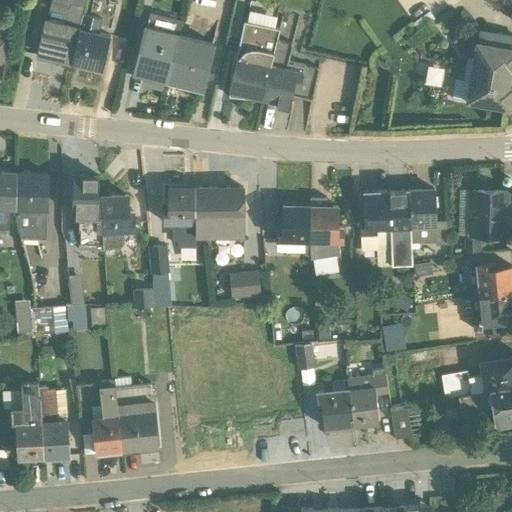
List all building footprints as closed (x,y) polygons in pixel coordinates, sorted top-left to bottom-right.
[(37,51),(70,59),(82,10),(84,0),(61,0),(60,4),(68,6),(65,18),(46,13),(37,51)] [(134,69),(167,77),(179,29),(182,17),(149,8),(134,69)] [(428,8),(412,20),(417,27),(434,14),(428,8)] [(82,10),(70,59),(101,66),(109,31),(98,28),(101,14),(82,10)] [(256,93),(262,95),(276,35),(279,24),(243,17),(227,87),(228,92),(255,95),(256,93)] [(211,38),(179,29),(167,77),(203,85),(215,39),(211,38)] [(276,35),(262,95),(288,101),(293,82),(298,83),(302,68),(301,62),(285,58),(290,38),(276,35)] [(511,66),(511,45),(476,39),(466,96),(503,103),(507,103),(510,84),(506,83),(509,66),(511,66)] [(424,80),(440,83),(443,64),(427,62),(424,80)] [(8,206),(16,206),(17,168),(0,166),(0,223),(7,223),(8,206)] [(17,168),(16,206),(15,215),(21,239),(37,240),(37,234),(45,234),(46,206),(47,206),(49,169),(17,168)] [(101,218),(100,206),(97,206),(98,171),(72,169),(70,217),(101,218)] [(508,172),(507,171),(505,171),(503,172),(502,173),(501,174),(500,176),(501,178),(502,179),(503,181),(505,181),(507,181),(508,181),(510,180),(511,178),(511,176),(511,174),(510,173),(508,172)] [(177,242),(195,242),(195,232),(194,183),(194,181),(166,182),(166,198),(162,198),(162,220),(172,220),(172,236),(176,236),(177,242)] [(194,183),(195,232),(214,232),(214,236),(219,240),(228,240),(232,235),(232,232),(242,232),(242,183),(194,183)] [(407,185),(410,239),(434,237),(434,240),(447,240),(446,216),(435,217),(432,184),(407,185)] [(388,186),(390,260),(411,260),(410,239),(407,185),(388,186)] [(508,222),(509,197),(506,197),(506,186),(470,185),(470,186),(469,230),(469,232),(463,231),(463,248),(478,248),(479,230),(505,231),(505,222),(508,222)] [(376,261),(390,260),(388,186),(363,187),(363,218),(358,219),(357,228),(360,228),(360,245),(375,244),(376,261)] [(469,230),(470,186),(458,187),(457,229),(469,230)] [(100,191),(100,206),(101,218),(103,244),(119,243),(123,239),(123,227),(135,226),(134,206),(129,206),(128,189),(100,191)] [(303,247),(303,246),(310,245),(309,200),(279,199),(279,218),(274,217),(273,237),(275,237),(275,246),(303,247)] [(310,245),(310,254),(339,249),(337,237),(342,237),(342,221),(337,221),(338,200),(309,200),(310,245)] [(150,268),(168,267),(166,240),(148,242),(150,268)] [(429,257),(412,259),(414,271),(430,269),(429,257)] [(511,288),(511,264),(511,265),(511,263),(510,261),(494,262),(493,258),(474,260),(475,275),(469,276),(471,292),(511,288)] [(231,293),(260,290),(258,265),(229,268),(231,293)] [(125,304),(153,303),(151,283),(132,285),(133,296),(125,296),(125,304)] [(511,314),(511,288),(471,292),(469,292),(472,324),(500,322),(499,316),(511,314)] [(30,329),(35,330),(34,320),(30,320),(28,295),(14,296),(17,329),(30,328),(30,329)] [(85,299),(65,299),(65,300),(67,318),(72,318),(72,324),(86,324),(85,299)] [(34,320),(35,330),(67,327),(67,318),(65,300),(33,302),(34,320)] [(89,304),(90,324),(105,324),(104,304),(89,304)] [(404,342),(400,318),(381,322),(385,346),(404,342)] [(311,338),(294,340),(297,365),(315,363),(311,338)] [(340,341),(313,345),(315,357),(342,353),(340,341)] [(489,383),(511,380),(511,351),(505,352),(504,348),(477,352),(479,369),(481,385),(489,383)] [(347,376),(352,420),(379,417),(375,389),(387,388),(383,363),(371,365),(372,370),(347,373),(347,376)] [(456,389),(481,385),(479,369),(468,371),(467,365),(440,370),(444,392),(456,389)] [(114,373),(122,445),(138,443),(138,440),(157,438),(151,377),(130,379),(130,372),(114,373)] [(95,448),(95,449),(122,445),(114,373),(98,375),(100,400),(90,401),(93,427),(95,448)] [(38,380),(38,375),(19,376),(20,385),(1,386),(2,403),(10,403),(11,419),(15,418),(17,456),(43,455),(38,380)] [(321,405),(322,417),(324,423),(352,420),(347,376),(316,379),(317,386),(315,386),(316,406),(321,405)] [(47,384),(47,379),(38,380),(43,455),(69,453),(64,384),(47,384)] [(511,380),(489,383),(481,385),(456,389),(460,410),(492,405),(495,421),(511,418),(511,380)] [(405,399),(389,402),(394,434),(410,432),(405,399)] [(83,449),(95,448),(93,427),(81,429),(83,449)] [(359,503),(359,511),(429,511),(428,500),(359,503)] [(322,503),(322,511),(359,511),(359,503),(336,504),(336,502),(326,503),(322,503)] [(322,511),(322,503),(321,503),(321,504),(310,504),(310,503),(299,503),(299,511),(322,511)]
